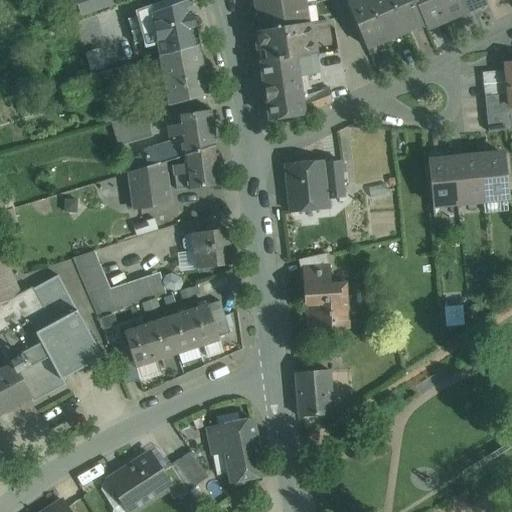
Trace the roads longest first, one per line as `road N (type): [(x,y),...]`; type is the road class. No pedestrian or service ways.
road 1 (residential): [(0,506),(119,431),(270,365)]
road 2 (residential): [(246,160),(511,24)]
road 3 (residential): [(270,365),(246,160)]
road 4 (residential): [(246,160),(210,0)]
road 5 (residential): [(302,511),(270,365)]
